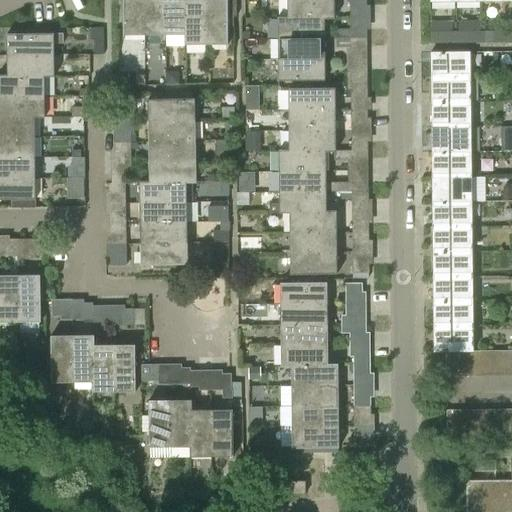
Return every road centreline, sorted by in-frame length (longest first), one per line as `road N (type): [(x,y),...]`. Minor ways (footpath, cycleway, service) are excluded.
road 1 (residential): [(404,511),(399,0)]
road 2 (residential): [(190,325),(157,287),(94,287),(94,217)]
